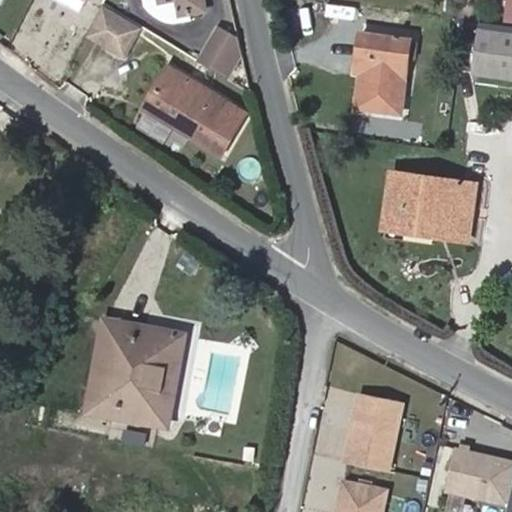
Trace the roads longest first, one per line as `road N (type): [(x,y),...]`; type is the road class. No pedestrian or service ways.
road 1 (residential): [(304,281),(115,151),(0,56)]
road 2 (residential): [(304,281),(305,217),(248,0)]
road 3 (residential): [(334,298),(282,511)]
road 4 (residential): [(511,396),(334,298)]
